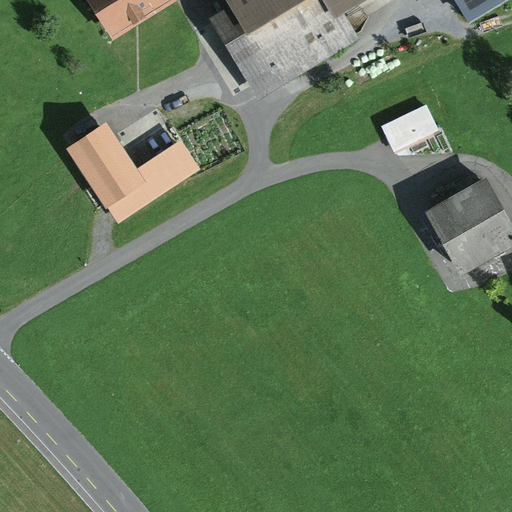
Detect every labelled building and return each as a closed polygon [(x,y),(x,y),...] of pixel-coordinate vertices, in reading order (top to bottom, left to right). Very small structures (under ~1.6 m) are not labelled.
[(87,0),(113,40),(176,0),(87,0)] [(209,16),(258,99),(360,38),(344,11),(361,0),(227,0),(229,4),(209,16)] [(456,0),(469,22),(506,0),(456,0)] [(427,104),(381,125),(386,137),(393,151),(439,130),(436,125),(427,104)] [(66,146),(106,207),(107,205),(146,180),(137,167),(106,120),(66,146)] [(201,170),(180,139),(137,167),(146,180),(107,205),(118,223),(201,170)] [(425,209),(461,273),(511,244),(511,221),(486,175),(425,209)]
